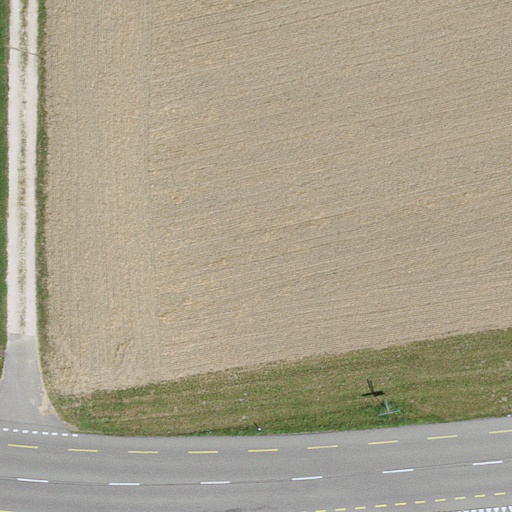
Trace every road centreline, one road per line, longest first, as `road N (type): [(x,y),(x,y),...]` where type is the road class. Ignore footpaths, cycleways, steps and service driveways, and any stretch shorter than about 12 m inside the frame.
road 1 (track): [(28,0),(23,479)]
road 2 (secondary): [(0,476),(148,484),(396,471)]
